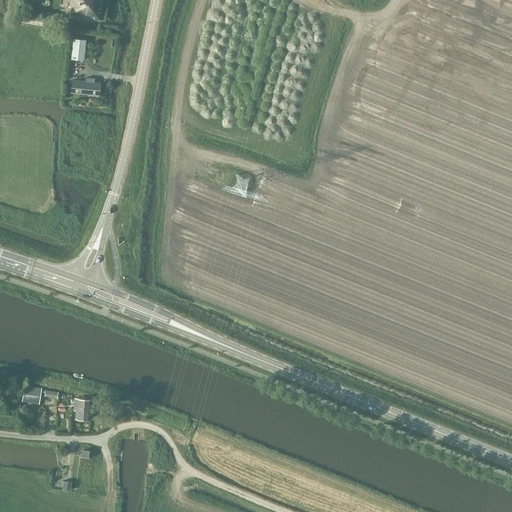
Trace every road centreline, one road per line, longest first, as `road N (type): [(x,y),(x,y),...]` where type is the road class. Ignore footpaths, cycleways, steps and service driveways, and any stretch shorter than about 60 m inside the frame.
road 1 (primary): [(511,461),(82,287)]
road 2 (tertiary): [(82,287),(122,164),(157,0)]
road 3 (track): [(286,511),(189,470),(167,438)]
road 4 (unclassified): [(0,431),(86,439),(128,425)]
